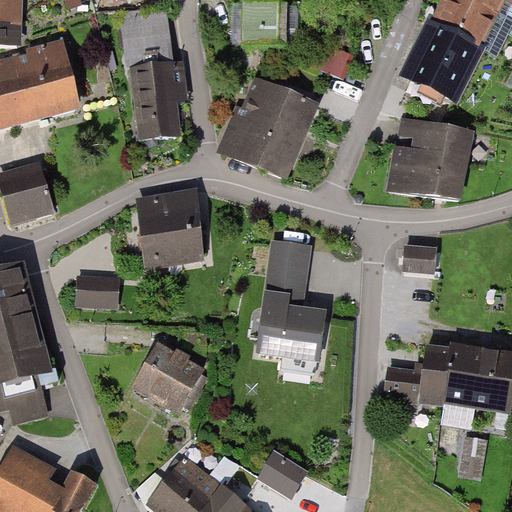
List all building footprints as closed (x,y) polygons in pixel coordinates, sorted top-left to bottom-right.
[(0,0),(0,48),(17,49),(19,27),(21,0),(0,0)] [(511,0),(444,0),(430,27),(481,54),(505,8),(511,11),(511,0)] [(244,13),(245,51),(286,50),(285,12),(244,13)] [(120,20),(129,81),(174,74),(166,13),(120,20)] [(481,54),(430,27),(401,82),(452,109),(481,54)] [(345,77),(355,53),(334,44),(324,68),(345,77)] [(34,70),(0,78),(0,131),(78,111),(61,47),(30,55),(34,70)] [(174,74),(129,81),(140,158),(186,151),(174,74)] [(219,159),(288,190),(322,114),(253,83),(219,159)] [(460,208),(475,135),(402,121),(388,193),(460,208)] [(41,171),(2,182),(15,227),(54,216),(41,171)] [(143,269),(202,258),(197,194),(140,206),(144,249),(141,250),(143,269)] [(255,364),(321,373),(328,320),(304,316),(313,253),(271,248),(255,364)] [(443,251),(410,250),(409,277),(442,279),(443,251)] [(47,375),(21,271),(0,276),(0,412),(12,409),(16,424),(46,416),(37,378),(47,375)] [(115,283),(79,281),(78,309),(114,310),(115,283)] [(457,353),(399,346),(390,414),(448,421),(457,353)] [(159,351),(137,391),(180,415),(202,375),(186,367),(189,362),(177,355),(175,360),(159,351)] [(511,386),(511,360),(457,353),(448,421),(507,429),(511,386)] [(227,455),(218,469),(234,480),(244,465),(227,455)] [(302,477),(272,459),(260,481),(290,498),(295,489),(302,477)] [(464,473),(484,476),(486,462),(466,459),(464,473)] [(0,476),(0,511),(1,511),(80,511),(93,489),(74,478),(63,498),(47,489),(50,483),(8,461),(0,476)] [(249,511),(185,463),(148,506),(155,511),(249,511)]
